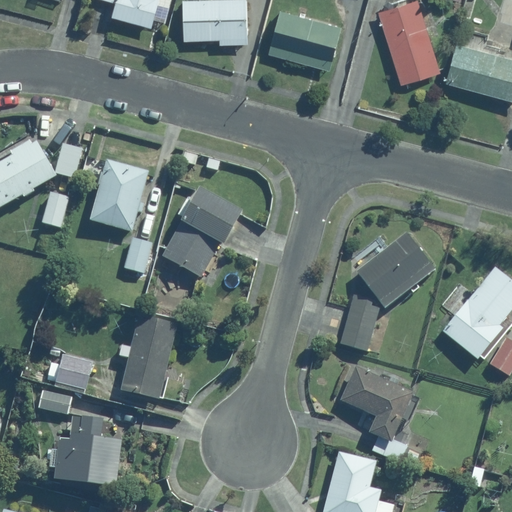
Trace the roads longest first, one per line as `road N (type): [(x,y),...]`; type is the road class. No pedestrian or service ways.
road 1 (residential): [(0,73),(62,72),(328,143)]
road 2 (residential): [(243,456),(328,143)]
road 3 (residential): [(328,143),(511,191)]
